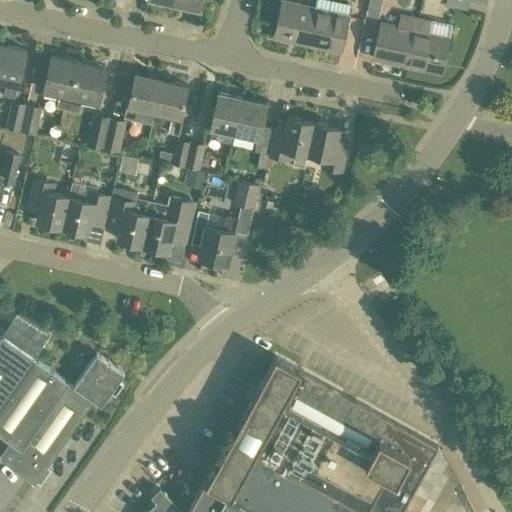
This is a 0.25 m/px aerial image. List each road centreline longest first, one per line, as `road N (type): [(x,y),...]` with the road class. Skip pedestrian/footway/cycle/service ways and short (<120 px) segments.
road 1 (unclassified): [(327,259),(437,408),(494,511)]
road 2 (residential): [(223,332),(177,286),(0,245)]
road 3 (unclassified): [(76,511),(161,395),(223,332)]
road 4 (residential): [(226,59),(0,10)]
road 5 (residential): [(327,259),(388,211),(457,121)]
road 6 (residential): [(386,94),(226,59)]
road 7 (residential): [(457,121),(505,0)]
road 8 (residential): [(223,332),(327,259)]
